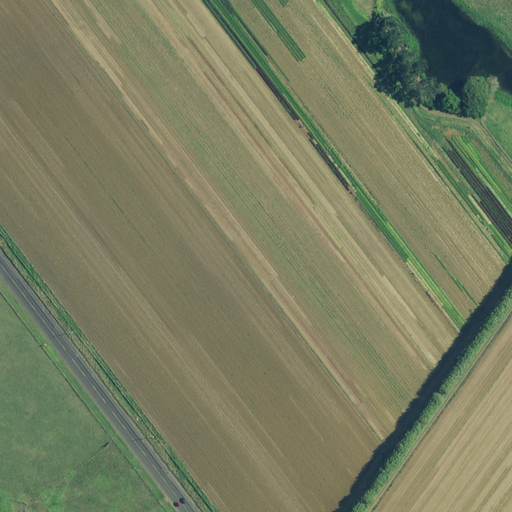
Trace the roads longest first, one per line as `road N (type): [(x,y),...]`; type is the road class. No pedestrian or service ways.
road 1 (secondary): [(188,511),(0,264)]
road 2 (track): [(349,511),(511,290)]
road 3 (track): [(511,166),(481,123),(425,110),(364,0)]
